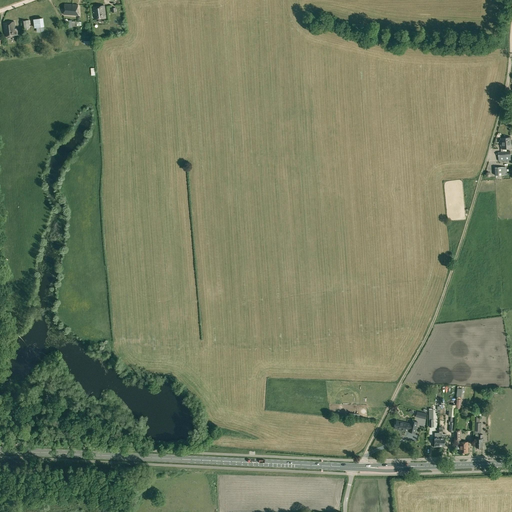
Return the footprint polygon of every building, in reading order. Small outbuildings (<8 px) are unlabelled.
[(64,15),(77,15),(78,4),(64,4),(64,15)] [(93,7),(94,19),(106,18),(104,5),(93,7)] [(34,19),(35,28),(36,27),(41,27),(44,26),(43,18),(34,19)] [(22,21),(22,29),(30,28),(29,20),(22,21)] [(4,23),(5,36),(18,35),(17,28),(15,29),(15,22),(4,23)] [(495,167),(495,175),(504,175),(504,174),(503,167),(495,167)] [(427,413),(417,411),(416,417),(425,419),(427,413)] [(397,420),(395,428),(405,431),(405,429),(408,430),(408,431),(415,432),(418,422),(411,420),(410,424),(407,424),(407,423),(397,420)] [(457,442),(456,443),(456,448),(457,449),(460,449),(460,452),(468,452),(468,442),(460,442),(457,442)]
